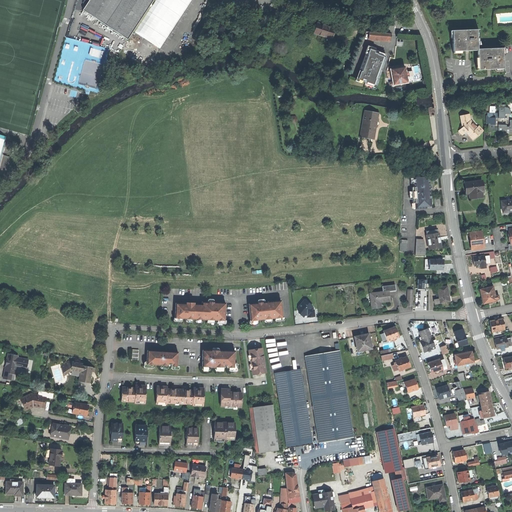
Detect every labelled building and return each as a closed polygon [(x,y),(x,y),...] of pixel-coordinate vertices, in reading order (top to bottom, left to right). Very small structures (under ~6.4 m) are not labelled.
[(133,32),(154,0),(90,0),(84,10),(128,39),(133,32)] [(192,0),(154,0),(133,32),(160,49),(192,0)] [(312,34),(330,41),(332,36),(334,30),(316,23),(312,34)] [(453,51),(478,51),(478,49),(477,30),(452,30),(452,40),(453,51)] [(369,32),(369,39),(391,41),(391,34),(369,32)] [(376,49),(369,47),(358,80),(375,86),(386,55),(375,51),(376,49)] [(478,60),(479,70),(503,69),(502,48),(478,49),(478,51),(478,60)] [(393,85),(393,86),(407,83),(407,81),(406,78),(405,73),(405,70),(404,67),(390,70),(390,72),(391,78),(392,83),(393,85)] [(379,106),(366,104),(364,111),(377,114),(379,106)] [(499,104),(499,113),(498,126),(498,131),(506,131),(506,134),(511,134),(511,113),(510,113),(510,110),(508,108),(505,108),(505,104),(499,104)] [(376,125),(377,114),(364,111),(363,121),(365,121),(362,139),(373,140),(376,125)] [(494,126),(498,126),(499,113),(495,113),(490,113),(487,113),(487,115),(486,115),(486,123),(489,123),(491,123),(491,125),(494,125),(494,126)] [(464,133),(466,131),(473,139),(479,134),(479,135),(483,131),(479,127),(477,129),(470,121),(469,116),(461,117),(463,128),(461,130),(462,131),(464,133)] [(498,131),(498,126),(494,126),(494,125),(491,125),(491,123),(489,123),(489,133),(491,133),(491,131),(498,131)] [(415,209),(426,208),(426,207),(430,206),(430,192),(429,179),(424,179),(424,177),(413,178),(414,187),(412,187),(413,203),(415,203),(415,209)] [(470,199),(483,197),(482,192),(484,192),(482,181),(465,183),(466,189),(469,189),(469,192),(470,199)] [(502,202),(503,213),(511,211),(511,200),(509,201),(502,202)] [(472,249),(484,248),(482,232),(471,233),(472,241),(471,241),(471,244),(472,249)] [(430,249),(441,247),(439,240),(438,233),(427,235),(430,249)] [(416,239),(415,254),(425,255),(422,239),(416,239)] [(480,265),(485,265),(484,261),(484,255),(473,257),(473,261),(474,266),(476,266),(478,265),(480,265)] [(443,269),(443,258),(428,258),(429,270),(443,269)] [(276,283),(277,290),(288,290),(287,282),(276,283)] [(440,299),(440,303),(450,301),(449,295),(447,286),(438,288),(440,299)] [(483,304),(499,301),(498,297),(495,297),(493,288),(480,290),(481,297),(483,304)] [(370,298),(371,309),(378,308),(377,303),(382,302),(389,301),(388,291),(383,292),(382,292),(377,293),(371,294),(372,297),(370,298)] [(249,304),(251,321),(262,320),(272,319),(272,318),(275,317),(275,319),(283,318),(282,301),(262,303),(262,304),(258,304),(258,303),(255,303),(256,305),(252,306),(252,304),(249,304)] [(312,308),(312,301),(298,301),(298,316),(315,316),(315,308),(312,308)] [(176,304),(175,319),(188,319),(210,320),(214,320),(214,319),(218,319),(218,321),(225,321),(226,303),(202,302),(202,305),(176,304)] [(491,327),(491,332),(504,330),(502,320),(490,322),(491,327)] [(384,331),(388,341),(400,337),(398,332),(395,327),(384,331)] [(420,336),(422,340),(430,337),(427,328),(418,332),(420,336)] [(463,329),(454,332),(458,343),(455,344),(456,347),(467,344),(465,336),(463,329)] [(354,337),(357,351),(371,349),(368,335),(361,336),(354,337)] [(271,339),(274,363),(292,361),(290,337),(271,339)] [(423,352),(435,348),(434,346),(437,345),(436,341),(432,343),(430,337),(422,340),(419,341),(421,348),(423,352)] [(508,347),(507,343),(506,338),(495,340),(496,345),(496,349),(500,348),(508,347)] [(509,348),(508,342),(507,343),(508,347),(500,348),(501,351),(504,351),(504,349),(509,348)] [(255,349),(249,350),(253,374),(266,372),(262,348),(255,349)] [(203,350),(203,367),(211,367),(213,367),(216,367),(224,367),(229,368),(234,368),(234,363),(235,360),(236,351),(219,351),(219,352),(212,352),(206,352),(205,350),(203,350)] [(305,356),(319,443),(354,438),(340,350),(305,356)] [(178,352),(148,351),(147,362),(147,365),(155,365),(158,365),(161,366),(169,366),(172,366),(178,366),(178,352)] [(471,351),(456,355),(458,365),(473,362),(472,357),(471,351)] [(13,374),(15,374),(17,366),(18,358),(19,356),(9,354),(7,363),(5,372),(13,374)] [(511,367),(511,357),(503,359),(504,364),(505,369),(507,369),(511,367)] [(29,360),(18,358),(17,366),(28,368),(29,360)] [(399,360),(396,362),(397,366),(399,370),(399,371),(410,367),(409,362),(407,358),(403,359),(399,360)] [(430,369),(431,373),(443,369),(442,367),(440,361),(439,359),(428,363),(430,369)] [(62,367),(65,375),(71,371),(73,362),(69,361),(62,367)] [(82,364),(73,362),(71,371),(81,372),(80,380),(85,381),(85,382),(90,383),(91,376),(92,371),(92,368),(93,367),(88,366),(82,366),(82,364)] [(237,363),(234,363),(234,368),(229,368),(229,370),(230,371),(237,372),(238,370),(238,364),(237,363)] [(276,374),(287,448),(312,444),(301,370),(276,374)] [(456,374),(459,381),(466,380),(464,372),(456,374)] [(407,392),(408,393),(418,389),(417,384),(415,380),(405,383),(406,387),(407,392)] [(386,383),(388,390),(392,389),(391,387),(397,386),(396,381),(386,383)] [(459,400),(465,397),(459,381),(455,382),(458,389),(455,391),(459,400)] [(122,387),(121,401),(128,402),(135,402),(135,403),(145,404),(146,386),(136,385),(136,388),(132,388),(132,387),(122,387)] [(438,394),(440,399),(450,395),(447,385),(446,386),(436,389),(438,394)] [(157,387),(156,405),(167,405),(167,404),(170,404),(186,405),(193,405),(193,406),(204,407),(204,389),(194,388),(194,391),(191,391),(171,390),(168,390),(168,387),(157,387)] [(464,390),(467,399),(471,397),(470,394),(472,393),(471,388),(464,390)] [(221,389),(221,407),(242,407),(242,393),(234,393),(230,393),(230,392),(230,389),(221,389)] [(479,401),(481,406),(491,403),(489,397),(488,391),(478,394),(478,395),(479,401)] [(25,409),(33,405),(37,406),(37,407),(41,408),(41,407),(45,408),(46,402),(47,398),(43,397),(43,398),(38,397),(39,395),(31,394),(20,399),(25,409)] [(73,413),(86,416),(86,411),(87,405),(75,403),(73,413)] [(492,410),(491,403),(481,406),(482,411),(483,416),(483,418),(494,416),(492,410)] [(267,452),(279,450),(273,405),(249,409),(255,453),(267,452)] [(423,405),(411,408),(413,418),(422,416),(425,415),(424,410),(423,405)] [(445,421),(446,426),(457,423),(455,414),(444,416),(445,421)] [(215,423),(214,440),(224,440),(224,439),(235,439),(235,423),(225,423),(215,423)] [(52,436),(68,439),(69,433),(70,427),(54,424),(53,430),(52,436)] [(117,424),(112,424),(112,427),(111,427),(111,433),(111,440),(123,440),(123,424),(117,424)] [(142,427),(135,427),(135,443),(147,443),(147,437),(148,437),(148,431),(147,431),(147,427),(142,427)] [(165,428),(160,428),(159,444),(170,445),(170,439),(171,439),(171,432),(170,432),(171,428),(165,428)] [(192,428),(187,428),(187,432),(186,432),(186,438),(187,438),(187,445),(193,445),(193,444),(198,444),(198,428),(192,428)] [(393,429),(379,432),(386,473),(401,470),(393,429)] [(506,453),(511,451),(511,441),(504,443),(505,448),(502,448),(503,451),(503,452),(506,451),(506,453)] [(61,450),(51,449),(50,466),(60,466),(60,461),(60,458),(62,458),(62,452),(61,452),(61,450)] [(453,457),(454,462),(466,460),(464,450),(452,452),(453,457)] [(371,455),(343,458),(344,466),(372,463),(371,455)] [(428,468),(428,469),(440,466),(439,461),(438,456),(426,458),(428,468)] [(495,466),(503,464),(502,461),(506,461),(505,457),(497,459),(498,461),(494,462),(495,466)] [(174,460),(173,471),(182,472),(182,478),(189,479),(190,473),(186,472),(188,462),(174,460)] [(206,468),(193,465),(191,475),(192,476),(199,477),(204,478),(206,468)] [(458,478),(459,482),(462,482),(467,481),(470,480),(469,477),(468,470),(457,473),(458,478)] [(235,483),(241,484),(241,482),(242,475),(239,474),(234,473),(231,473),(230,480),(230,483),(235,483)] [(286,484),(288,496),(296,496),(296,498),(299,498),(296,475),(292,473),(285,474),(286,484)] [(374,481),(376,491),(386,489),(383,479),(374,481)] [(398,511),(408,509),(402,479),(392,481),(398,511)] [(17,496),(23,496),(23,483),(14,483),(9,483),(7,483),(6,495),(13,495),(13,496),(17,496)] [(75,496),(82,496),(82,484),(75,484),(67,484),(65,484),(65,494),(70,495),(70,496),(75,496)] [(426,489),(428,500),(439,498),(440,501),(446,500),(444,492),(442,485),(426,489)] [(38,486),(37,497),(45,498),(54,498),(54,486),(38,486)] [(487,488),(489,497),(493,496),(499,495),(497,486),(487,488)] [(380,511),(390,511),(386,489),(376,491),(379,503),(380,511)] [(111,504),(116,504),(116,491),(108,490),(106,490),(105,504),(111,504)] [(462,498),(463,502),(474,500),(473,496),(472,490),(461,492),(462,498)] [(372,505),(379,503),(376,491),(370,493),(370,495),(372,505)] [(164,495),(155,494),(154,505),(161,506),(168,506),(168,492),(164,492),(164,495)] [(133,494),(123,493),(122,505),(127,505),(133,505),(133,494)] [(145,505),(151,505),(151,494),(148,493),(146,493),(140,493),(139,505),(145,505)] [(319,495),(314,496),(315,508),(320,507),(324,507),(325,511),(334,510),(332,493),(325,494),(319,495)] [(177,494),(175,506),(180,507),(184,508),(186,495),(183,495),(177,494)] [(352,507),(352,509),(358,508),(363,507),(372,505),(370,495),(366,496),(359,498),(350,500),(352,507)] [(200,497),(193,496),(192,508),(197,509),(202,510),(204,498),(200,497)] [(289,506),(288,511),(291,511),(296,511),(297,509),(296,503),(296,498),(296,496),(288,496),(289,506)] [(218,511),(220,500),(217,500),(211,499),(210,511),(213,511),(218,511)] [(221,501),(219,511),(230,511),(231,502),(225,501),(221,501)]
